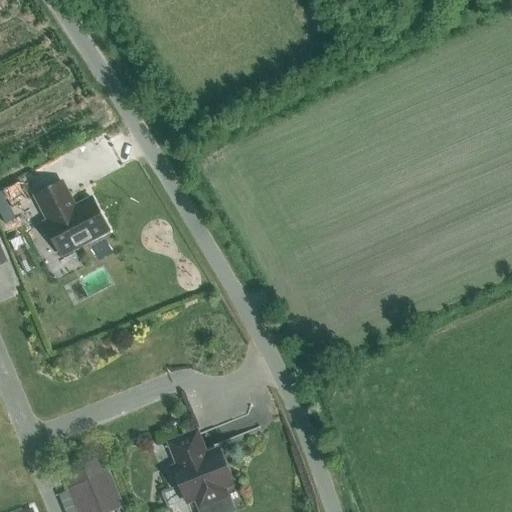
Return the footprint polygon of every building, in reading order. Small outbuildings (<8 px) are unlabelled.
[(49,221),(45,223),(61,255),(109,230),(92,198),(76,207),(62,182),(36,196),(49,221)] [(0,209),(4,217),(23,206),(11,186),(0,191),(0,209)] [(19,234),(9,240),(14,248),(24,243),(19,234)] [(224,496),(223,495),(221,496),(217,488),(232,482),(220,452),(205,458),(195,435),(172,445),(182,468),(174,471),(186,500),(201,494),(204,502),(202,504),(202,505),(224,496)] [(111,511),(125,506),(109,469),(67,487),(78,511),(111,511)]
